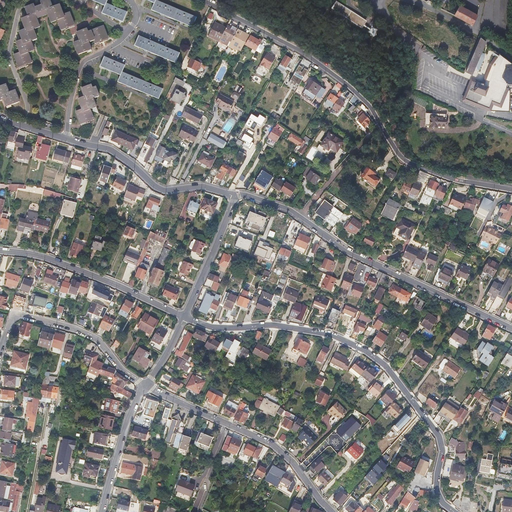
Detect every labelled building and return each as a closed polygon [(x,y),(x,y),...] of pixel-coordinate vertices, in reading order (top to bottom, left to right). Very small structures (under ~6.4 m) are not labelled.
[(31,62),(27,52),(33,49),(30,41),(36,39),(32,28),(39,26),(35,18),(49,13),(52,21),(58,19),(62,28),(65,27),(66,29),(68,29),(68,27),(73,25),(69,12),(63,14),(59,4),(53,6),(50,0),(44,0),(41,2),(42,5),(35,7),(34,4),(24,8),(27,17),(20,19),(24,29),(18,31),(22,40),(15,42),(19,52),(13,55),(18,68),(24,65),(25,66),(28,65),(27,63),(31,62)] [(108,0),(91,0),(105,6),(102,13),(123,22),(127,12),(107,3),(108,0)] [(147,0),(154,3),(152,10),(193,27),(197,17),(157,0),(147,0)] [(331,8),(361,27),(365,21),(336,2),(331,8)] [(460,5),(455,15),(472,24),(477,14),(460,5)] [(210,32),(220,37),(225,28),(214,22),(210,32)] [(86,28),(77,32),(81,40),(74,42),(79,54),(91,50),(88,41),(94,39),(95,42),(99,41),(100,43),(102,42),(102,41),(108,38),(103,25),(94,29),(95,32),(92,33),(91,30),(87,32),(86,28)] [(237,30),(235,29),(236,29),(231,26),(230,27),(226,25),(225,28),(220,37),(218,41),(224,43),(223,44),(227,45),(229,46),(232,48),(236,49),(237,48),(240,49),(244,42),(241,40),(244,35),(240,33),(241,31),(237,29),(237,30)] [(139,36),(135,46),(175,63),(179,53),(139,36)] [(250,54),(253,56),(261,42),(250,36),(244,47),(252,51),(250,54)] [(486,42),(480,39),(468,67),(470,67),(468,72),(473,74),(475,69),(481,55),(486,42)] [(266,52),(260,64),(266,68),(269,69),(275,58),(270,55),(270,54),(268,53),(266,52)] [(490,107),(488,110),(495,113),(508,114),(511,92),(511,91),(511,64),(510,63),(500,55),(495,67),(496,69),(490,82),(488,81),(486,84),(481,82),(480,84),(474,81),(466,99),(490,107)] [(484,57),(481,55),(475,69),(479,71),(484,57)] [(162,89),(122,71),(125,64),(104,56),(100,66),(120,75),(117,82),(158,99),(162,89)] [(278,76),(280,77),(290,59),(287,57),(286,57),(284,56),(277,68),(281,70),(278,76)] [(206,66),(191,58),(187,67),(196,72),(199,67),(204,70),(206,66)] [(298,65),(289,80),(298,86),(307,71),(304,69),(302,68),(298,65)] [(185,82),(175,76),(169,91),(173,93),(171,97),(177,100),(179,100),(179,101),(180,101),(181,98),(182,98),(183,98),(184,98),(185,97),(185,96),(185,95),(184,95),(184,94),(185,92),(177,88),(179,84),(183,86),(185,82)] [(320,87),(310,80),(303,92),(312,98),(320,87)] [(462,100),(488,110),(490,107),(466,99),(474,81),(471,80),(462,100)] [(89,83),(80,87),(83,96),(77,98),(81,108),(75,111),(80,124),(86,122),(87,123),(89,122),(88,119),(92,117),(88,107),(94,105),(91,97),(97,94),(94,86),(91,87),(89,83)] [(7,106),(19,101),(14,90),(8,92),(5,84),(0,85),(0,99),(3,98),(7,106)] [(231,95),(237,100),(240,96),(235,91),(231,95)] [(410,92),(408,100),(422,107),(426,99),(410,92)] [(219,104),(222,106),(221,107),(225,109),(226,108),(229,109),(233,101),(220,94),(216,102),(219,104)] [(335,104),(338,99),(331,94),(328,99),(335,104)] [(344,102),(338,99),(335,104),(334,106),(333,108),(338,111),(344,102)] [(190,108),(186,117),(198,123),(202,115),(190,108)] [(446,114),(423,113),(423,118),(426,118),(425,125),(430,126),(430,127),(437,127),(437,126),(446,126),(446,114)] [(267,118),(261,115),(259,117),(253,114),(247,125),(255,130),(259,124),(262,126),(267,118)] [(358,119),(357,119),(363,126),(364,127),(366,125),(368,127),(372,124),(370,121),(363,114),(362,115),(358,119)] [(278,124),(276,123),(273,128),(268,137),(275,141),(280,133),(283,128),(280,126),(278,130),(275,128),(278,124)] [(183,125),(179,133),(186,137),(194,141),(198,133),(183,125)] [(111,140),(122,144),(126,135),(115,131),(111,140)] [(14,149),(15,147),(17,137),(18,133),(10,132),(7,148),(14,149)] [(343,142),(329,133),(321,146),(319,144),(317,148),(328,155),(330,152),(334,154),(336,152),(343,142)] [(38,135),(38,136),(35,147),(38,148),(35,158),(47,161),(50,146),(42,144),(43,137),(38,135)] [(126,135),(122,144),(134,149),(137,140),(126,135)] [(220,147),(223,142),(212,135),(209,142),(214,145),(210,152),(216,156),(220,147)] [(145,144),(154,148),(158,140),(149,136),(145,144)] [(15,147),(17,147),(20,148),(18,158),(29,160),(32,148),(23,146),(24,139),(17,137),(15,147)] [(253,143),(245,139),(243,142),(241,145),(249,150),(253,143)] [(305,141),(301,139),(298,144),(302,147),(299,152),(303,154),(308,146),(304,144),(305,141)] [(165,147),(160,145),(155,156),(160,158),(161,156),(164,150),(165,147)] [(57,149),(56,153),(55,156),(54,156),(53,159),(68,163),(71,153),(57,149)] [(166,150),(164,150),(161,156),(163,157),(163,158),(168,161),(175,158),(177,153),(172,151),(167,153),(166,150)] [(312,160),(316,152),(311,150),(307,157),(312,160)] [(208,156),(203,153),(198,161),(210,168),(214,160),(208,156)] [(82,167),(84,162),(85,157),(74,154),(72,164),(82,167)] [(218,178),(221,180),(222,180),(226,172),(229,167),(229,166),(223,163),(219,168),(222,170),(220,173),(218,172),(216,177),(218,178)] [(214,178),(219,168),(214,165),(208,174),(214,178)] [(107,182),(109,175),(112,168),(104,166),(99,180),(107,182)] [(229,167),(226,172),(233,176),(236,171),(229,167)] [(303,176),(307,178),(312,170),(312,169),(308,167),(303,176)] [(377,174),(376,174),(376,173),(368,167),(362,175),(366,178),(365,179),(374,186),(380,179),(376,176),(377,175),(377,174)] [(392,178),(394,176),(396,174),(389,169),(386,174),(392,178)] [(307,178),(306,178),(315,184),(317,181),(320,177),(322,179),(321,176),(312,170),(307,178)] [(262,171),(255,182),(266,189),(273,178),(262,171)] [(188,173),(183,183),(190,182),(193,176),(188,173)] [(68,190),(73,192),(78,193),(82,179),(72,177),(68,190)] [(281,190),(285,183),(276,178),(272,185),(280,191),(281,190)] [(243,186),(247,189),(252,181),(248,179),(243,186)] [(115,180),(114,183),(113,186),(117,188),(117,189),(122,192),(125,184),(115,180)] [(413,185),(413,184),(414,183),(408,180),(408,182),(405,181),(403,186),(405,187),(404,188),(410,191),(413,185)] [(427,187),(436,191),(439,185),(439,184),(430,180),(427,187)] [(286,182),(285,183),(281,190),(291,197),(296,189),(286,182)] [(145,192),(140,190),(128,185),(122,201),(133,205),(135,200),(141,202),(145,192)] [(420,188),(413,185),(410,191),(408,194),(413,196),(414,193),(417,194),(420,188)] [(439,185),(436,191),(434,195),(442,198),(446,189),(439,185)] [(44,194),(49,196),(54,197),(53,200),(59,201),(61,194),(45,190),(44,194)] [(486,196),(494,201),(495,200),(493,199),(495,195),(497,197),(499,193),(496,191),(495,194),(489,191),(486,196)] [(461,196),(461,198),(458,196),(454,195),(449,204),(458,208),(461,210),(466,199),(461,196)] [(200,204),(199,207),(201,208),(201,209),(213,214),(217,203),(203,197),(200,204)] [(151,209),(152,208),(156,210),(160,202),(150,198),(146,207),(151,209)] [(399,205),(393,202),(387,199),(380,213),(392,219),(399,205)] [(478,205),(480,206),(482,200),(480,199),(480,200),(474,199),(473,200),(471,199),(470,201),(467,200),(464,208),(474,211),(476,204),(478,204),(478,205)] [(196,214),(199,207),(200,204),(190,200),(186,209),(190,211),(196,214)] [(60,215),(66,217),(72,218),(76,204),(64,201),(60,215)] [(335,211),(336,209),(325,202),(318,212),(329,221),(335,211)] [(482,210),(488,212),(491,204),(483,202),(482,206),(483,207),(482,210)] [(507,207),(505,206),(503,205),(500,211),(504,213),(501,218),(508,221),(511,212),(511,206),(508,205),(507,207)] [(335,225),(338,220),(341,215),(335,211),(329,221),(328,221),(335,225)] [(257,230),(264,213),(260,212),(256,219),(248,216),(245,224),(257,230)] [(3,229),(5,229),(7,229),(9,220),(7,220),(8,214),(2,213),(2,214),(0,222),(0,229),(3,230),(3,229)] [(267,214),(264,213),(257,230),(264,232),(268,222),(264,221),(267,214)] [(280,222),(279,221),(278,221),(277,225),(280,227),(278,232),(280,233),(287,217),(283,215),(280,222)] [(33,226),(35,226),(37,219),(37,218),(26,216),(26,219),(20,218),(17,230),(23,231),(23,230),(24,228),(30,229),(32,230),(33,226)] [(397,224),(395,229),(393,233),(402,238),(403,237),(407,239),(414,226),(398,218),(396,224),(397,224)] [(37,219),(35,226),(34,230),(42,232),(43,230),(47,231),(49,223),(37,219)] [(355,234),(358,229),(361,225),(352,219),(346,227),(355,234)] [(124,233),(128,235),(132,237),(135,230),(127,226),(124,233)] [(494,242),(499,232),(495,230),(495,231),(489,228),(484,238),(494,242)] [(141,263),(144,256),(146,249),(149,242),(148,241),(150,237),(162,243),(164,239),(160,237),(150,231),(140,256),(134,269),(138,271),(135,276),(143,279),(148,266),(141,263)] [(295,245),(300,247),(306,250),(311,239),(308,238),(299,234),(295,245)] [(366,235),(363,242),(372,246),(375,239),(366,235)] [(240,236),(236,247),(250,252),(253,241),(240,236)] [(91,249),(94,250),(96,251),(97,249),(100,250),(102,246),(105,247),(106,242),(95,238),(92,247),(91,249)] [(54,247),(57,247),(61,248),(62,241),(56,239),(54,247)] [(166,243),(171,245),(176,247),(169,264),(166,270),(169,271),(181,245),(168,240),(166,243)] [(191,251),(195,253),(199,254),(202,247),(204,243),(196,240),(196,241),(193,240),(193,241),(191,242),(189,247),(190,249),(192,250),(191,251)] [(270,260),(274,248),(269,246),(270,244),(261,240),(255,254),(270,260)] [(70,254),(72,255),(74,255),(73,258),(76,258),(76,256),(80,257),(80,255),(83,256),(86,248),(73,244),(70,254)] [(415,263),(418,256),(420,252),(408,246),(401,260),(407,263),(407,264),(409,264),(411,261),(415,263)] [(163,266),(166,258),(170,250),(164,248),(157,264),(163,266)] [(288,257),(289,255),(290,252),(281,249),(279,255),(288,257)] [(140,256),(127,251),(123,260),(128,262),(129,261),(131,262),(129,268),(134,270),(134,269),(140,256)] [(218,270),(222,272),(224,273),(231,257),(224,254),(221,261),(219,265),(220,266),(218,270)] [(430,255),(429,259),(427,263),(431,264),(428,269),(433,271),(438,258),(430,255)] [(425,259),(418,256),(415,263),(413,266),(420,269),(425,259)] [(322,266),(327,268),(332,269),(334,262),(335,261),(325,258),(322,266)] [(500,265),(495,263),(490,260),(485,271),(488,273),(494,276),(500,265)] [(192,264),(188,263),(184,261),(179,272),(187,275),(190,268),(192,264)] [(462,275),(463,276),(464,276),(463,278),(467,280),(472,270),(461,265),(456,276),(460,278),(462,275)] [(148,281),(153,283),(158,285),(163,272),(161,271),(155,269),(153,268),(148,281)] [(449,282),(451,278),(453,273),(444,268),(439,278),(449,282)] [(7,279),(6,282),(5,286),(12,288),(13,286),(16,287),(19,277),(6,273),(5,278),(7,279)] [(44,281),(50,283),(56,285),(58,277),(46,273),(44,281)] [(217,282),(218,280),(219,277),(211,274),(209,277),(209,279),(217,282)] [(326,275),(326,277),(321,287),(331,291),(333,287),(337,279),(326,275)] [(287,278),(282,276),(279,282),(285,284),(287,278)] [(345,276),(342,286),(349,288),(353,277),(350,276),(349,278),(345,276)] [(374,287),(375,283),(377,280),(369,277),(366,283),(374,287)] [(71,281),(69,281),(70,280),(65,278),(64,282),(63,281),(59,291),(67,293),(71,281)] [(288,282),(302,287),(303,284),(289,278),(288,282)] [(20,288),(25,290),(29,291),(33,282),(24,279),(20,288)] [(77,281),(75,280),(73,280),(73,281),(72,281),(68,293),(77,295),(80,284),(77,283),(77,281)] [(504,285),(503,286),(501,291),(491,309),(497,312),(505,297),(502,296),(504,293),(505,294),(507,288),(509,289),(511,282),(508,280),(505,285),(504,285)] [(82,282),(81,284),(81,287),(80,286),(78,292),(85,294),(88,284),(82,282)] [(501,291),(503,286),(499,284),(499,285),(494,282),(488,294),(492,297),(491,300),(494,302),(490,309),(491,309),(501,291)] [(363,288),(359,286),(355,284),(351,294),(360,297),(363,288)] [(397,297),(401,289),(392,284),(388,292),(397,297)] [(162,295),(168,298),(175,300),(179,291),(166,285),(162,295)] [(384,290),(382,289),(379,287),(374,298),(375,299),(379,301),(384,290)] [(248,298),(250,292),(243,289),(241,295),(248,298)] [(299,293),(293,291),(287,289),(284,298),(289,300),(295,303),(299,293)] [(410,294),(401,289),(397,297),(406,302),(410,294)] [(232,311),(233,309),(239,296),(227,291),(221,304),(224,305),(223,307),(232,311)] [(272,305),(267,303),(262,301),(263,298),(262,298),(264,293),(266,294),(266,296),(269,297),(268,299),(272,300),(274,296),(263,291),(256,307),(264,310),(263,312),(266,313),(267,312),(269,313),(272,305)] [(203,303),(211,306),(216,296),(217,294),(212,292),(211,296),(207,294),(204,300),(203,303)] [(425,302),(414,295),(411,300),(408,304),(419,311),(425,302)] [(216,296),(211,306),(209,310),(216,313),(220,303),(217,301),(219,297),(216,296)] [(252,300),(247,298),(241,296),(237,304),(242,307),(248,309),(252,300)] [(317,308),(319,309),(326,311),(330,302),(317,296),(313,306),(317,308)] [(101,307),(101,305),(102,303),(94,300),(93,304),(92,303),(88,313),(97,317),(102,307),(101,307)] [(120,309),(124,311),(128,313),(133,304),(125,300),(120,309)] [(211,306),(203,303),(201,307),(200,311),(207,314),(209,310),(211,306)] [(299,317),(303,306),(295,303),(291,313),(287,322),(290,323),(296,324),(297,320),(299,317)] [(303,306),(299,317),(303,318),(307,308),(303,306)] [(352,317),(354,318),(356,319),(358,316),(355,315),(357,311),(346,306),(345,307),(342,306),(340,312),(342,313),(343,312),(352,316),(352,317)] [(136,319),(137,317),(138,315),(141,310),(136,307),(131,316),(136,319)] [(266,320),(271,320),(275,311),(271,309),(266,320)] [(420,322),(425,325),(429,328),(436,319),(427,312),(420,322)] [(144,334),(145,333),(145,332),(151,335),(158,321),(144,313),(135,329),(144,334)] [(359,319),(369,323),(371,319),(364,316),(360,315),(359,319)] [(386,318),(383,316),(380,315),(377,320),(383,323),(386,318)] [(79,318),(77,324),(84,327),(87,318),(80,316),(79,318)] [(99,327),(104,329),(109,331),(114,320),(104,316),(99,327)] [(20,334),(24,335),(28,336),(31,325),(23,322),(20,334)] [(355,340),(357,335),(359,330),(364,332),(366,326),(357,322),(351,338),(355,340)] [(489,339),(491,335),(494,330),(491,328),(491,327),(487,325),(482,336),(489,339)] [(151,340),(155,342),(159,345),(167,332),(159,327),(151,340)] [(463,346),(466,341),(469,336),(461,331),(456,327),(449,337),(463,346)] [(206,343),(207,339),(209,336),(203,333),(196,330),(193,337),(206,343)] [(381,347),(384,342),(388,336),(378,331),(372,341),(377,344),(381,347)] [(53,340),(54,335),(41,332),(37,344),(51,348),(53,340)] [(407,336),(404,334),(401,332),(398,337),(403,341),(407,336)] [(55,333),(54,335),(53,340),(58,342),(63,343),(65,335),(55,333)] [(181,354),(180,357),(181,358),(184,353),(192,335),(188,333),(178,353),(181,354)] [(118,345),(120,342),(122,339),(118,337),(114,343),(118,345)] [(215,353),(218,348),(220,344),(209,338),(204,347),(215,353)] [(307,352),(308,352),(308,353),(310,349),(309,348),(310,345),(303,341),(298,339),(293,349),(305,355),(307,352)] [(230,350),(233,343),(226,340),(223,346),(230,350)] [(491,354),(492,354),(492,353),(492,352),(492,351),(491,350),(490,350),(493,345),(489,342),(488,343),(484,341),(481,345),(479,350),(478,351),(478,353),(478,355),(478,356),(478,357),(479,359),(480,360),(488,365),(494,356),(491,354)] [(243,349),(233,343),(230,350),(229,351),(239,356),(243,349)] [(260,356),(265,347),(258,343),(253,352),(260,356)] [(63,355),(68,356),(72,357),(75,346),(66,344),(63,355)] [(272,351),(265,347),(260,356),(267,360),(272,351)] [(316,360),(318,362),(321,363),(325,356),(326,353),(328,350),(323,347),(316,360)] [(145,366),(147,363),(148,360),(147,359),(149,354),(139,349),(133,359),(145,366)] [(249,352),(243,349),(239,356),(245,360),(249,352)] [(424,368),(427,363),(430,359),(418,350),(411,359),(420,365),(424,368)] [(17,370),(17,369),(18,368),(25,369),(28,355),(15,352),(11,366),(15,367),(15,369),(17,370)] [(83,360),(91,363),(93,356),(86,353),(83,360)] [(511,366),(511,364),(511,356),(506,353),(501,362),(505,364),(505,363),(511,366)] [(97,379),(99,374),(101,368),(103,364),(96,361),(97,356),(94,354),(93,356),(91,363),(87,376),(97,379)] [(336,354),(331,363),(346,371),(350,363),(347,361),(347,360),(345,359),(336,354)] [(292,362),(296,364),(300,366),(303,359),(296,356),(292,362)] [(180,357),(175,365),(187,372),(189,368),(184,365),(185,363),(186,363),(187,361),(181,358),(180,357)] [(439,368),(442,370),(448,361),(445,359),(443,359),(438,366),(439,368)] [(356,372),(360,375),(361,373),(367,367),(364,364),(363,365),(357,360),(351,368),(356,372)] [(460,370),(454,365),(448,361),(442,370),(454,378),(460,370)] [(268,363),(267,362),(264,367),(266,368),(263,374),(266,375),(272,364),(269,362),(268,363)] [(371,381),(374,377),(378,373),(374,370),(373,371),(371,369),(367,366),(367,367),(361,373),(371,381)] [(105,376),(113,377),(115,370),(108,367),(107,369),(101,368),(99,374),(106,375),(105,376)] [(323,380),(325,377),(326,375),(320,372),(317,377),(323,380)] [(115,385),(118,386),(122,389),(128,381),(119,374),(117,373),(114,377),(118,380),(115,385)] [(193,391),(196,392),(199,394),(205,382),(193,375),(187,385),(194,389),(193,391)] [(15,386),(15,382),(16,377),(5,376),(4,385),(15,386)] [(173,378),(171,383),(168,388),(175,392),(178,388),(181,389),(184,383),(173,378)] [(367,390),(368,391),(375,382),(374,381),(367,390)] [(368,391),(372,394),(376,398),(383,389),(379,385),(375,382),(368,391)] [(118,387),(118,386),(115,385),(111,383),(110,389),(113,393),(114,397),(117,398),(118,397),(121,396),(123,397),(124,395),(130,398),(132,394),(118,387)] [(1,394),(2,394),(2,400),(13,400),(14,391),(1,389),(1,394)] [(209,397),(206,403),(211,405),(217,408),(223,398),(216,395),(216,396),(213,394),(214,392),(211,391),(210,392),(209,392),(206,396),(209,397)] [(480,394),(475,391),(472,396),(477,399),(480,394)] [(316,398),(317,398),(316,399),(321,402),(320,404),(324,406),(329,397),(319,392),(316,398)] [(390,405),(393,402),(393,401),(396,397),(394,395),(392,393),(391,395),(388,392),(382,399),(390,405)] [(31,409),(30,411),(30,413),(26,412),(25,416),(29,417),(28,422),(31,422),(30,425),(34,426),(39,399),(31,398),(30,404),(27,403),(26,408),(31,409)] [(108,398),(106,404),(104,410),(115,414),(119,401),(108,398)] [(275,417),(280,407),(269,401),(264,398),(262,402),(259,408),(258,409),(257,410),(267,415),(268,413),(275,417)] [(425,404),(429,406),(431,407),(433,409),(435,406),(436,404),(429,399),(425,404)] [(498,401),(496,400),(494,399),(489,409),(495,413),(494,414),(492,418),(498,422),(507,406),(500,402),(499,404),(497,403),(498,401)] [(147,403),(146,403),(146,402),(144,408),(145,409),(155,412),(158,403),(148,400),(147,403)] [(342,418),(343,417),(345,415),(343,414),(347,411),(337,401),(328,411),(332,415),(334,414),(339,419),(341,417),(342,418)] [(224,412),(232,417),(237,407),(228,402),(224,409),(225,410),(224,412)] [(398,407),(393,402),(390,405),(389,406),(391,408),(388,411),(395,417),(399,414),(400,415),(403,413),(401,411),(402,411),(398,407)] [(445,402),(439,411),(443,413),(443,414),(447,417),(447,416),(451,419),(457,410),(445,402)] [(239,411),(235,420),(239,422),(243,424),(245,419),(247,419),(249,415),(243,412),(244,409),(246,410),(248,408),(243,406),(242,408),(241,407),(240,408),(239,411)] [(278,413),(280,414),(281,415),(284,410),(280,407),(275,417),(276,417),(278,413)] [(462,418),(464,414),(466,411),(460,407),(455,415),(454,415),(451,419),(455,422),(459,424),(462,418)] [(290,416),(296,420),(296,418),(297,417),(285,410),(284,413),(285,414),(284,415),(289,417),(290,416)] [(175,443),(177,436),(180,428),(179,426),(183,424),(183,423),(180,415),(180,413),(178,413),(178,414),(172,417),(171,419),(168,418),(168,420),(166,427),(168,428),(164,441),(165,442),(173,445),(175,443)] [(100,427),(105,428),(111,429),(112,422),(114,423),(115,417),(103,414),(100,427)] [(332,415),(331,417),(336,423),(339,420),(339,419),(334,414),(332,415)] [(13,418),(4,417),(2,430),(11,431),(13,418)] [(296,418),(296,420),(291,428),(297,432),(303,422),(296,418)] [(289,430),(291,426),(293,422),(285,419),(282,426),(289,430)] [(135,436),(138,437),(142,438),(145,431),(138,428),(132,426),(129,436),(134,437),(135,436)] [(308,427),(306,429),(317,439),(318,437),(308,427)] [(297,438),(299,440),(300,441),(300,442),(302,440),(305,443),(304,444),(308,448),(317,439),(306,429),(297,438)] [(0,432),(0,438),(9,440),(11,431),(2,430),(0,430),(0,432)] [(93,442),(100,443),(106,445),(108,435),(96,432),(93,442)] [(207,450),(210,444),(212,438),(198,432),(193,444),(207,450)] [(186,451),(188,444),(191,438),(182,435),(178,448),(186,451)] [(227,450),(231,451),(235,453),(240,442),(232,438),(232,439),(227,436),(221,450),(226,453),(227,450)] [(456,449),(455,456),(464,456),(464,458),(465,458),(465,454),(466,454),(466,441),(459,441),(457,439),(453,436),(449,440),(455,445),(456,445),(456,449)] [(61,438),(56,473),(70,475),(74,440),(61,438)] [(299,442),(306,450),(308,448),(304,444),(305,443),(302,440),(300,442),(300,441),(299,442)] [(13,444),(1,442),(0,448),(0,450),(1,451),(0,455),(12,456),(13,444)] [(363,451),(359,447),(354,443),(347,450),(356,459),(363,451)] [(244,453),(248,454),(251,456),(255,448),(248,445),(247,445),(244,444),(240,452),(243,454),(244,453)] [(252,455),(254,456),(257,458),(262,449),(257,446),(252,455)] [(87,456),(94,457),(102,459),(103,450),(89,448),(87,456)] [(429,461),(420,457),(418,462),(414,471),(425,476),(427,472),(425,471),(427,466),(429,461)] [(415,463),(412,462),(410,460),(409,461),(402,458),(397,467),(409,473),(415,463)] [(324,465),(321,462),(318,459),(311,466),(317,472),(324,465)] [(476,473),(483,474),(490,475),(492,461),(479,459),(476,473)] [(2,461),(1,467),(0,473),(12,476),(15,464),(2,461)] [(385,467),(379,462),(363,479),(368,484),(376,476),(385,467)] [(83,476),(86,476),(89,477),(90,475),(96,476),(99,466),(86,463),(83,476)] [(132,478),(136,479),(138,467),(123,463),(121,472),(133,475),(132,478)] [(453,479),(454,479),(465,481),(468,466),(453,463),(452,467),(451,473),(450,474),(450,475),(449,475),(449,476),(449,477),(450,478),(450,479),(451,479),(452,479),(453,479)] [(507,479),(509,472),(510,465),(501,463),(498,477),(507,479)] [(259,484),(261,480),(267,470),(259,466),(251,479),(259,484)] [(266,478),(279,485),(285,474),(283,472),(272,467),(266,478)] [(323,472),(321,475),(318,478),(320,481),(324,486),(331,479),(323,472)] [(285,474),(279,485),(277,489),(290,496),(296,483),(292,481),(294,478),(285,474)] [(378,479),(376,476),(368,484),(371,487),(378,479)] [(0,497),(13,500),(17,484),(0,480),(0,497)] [(13,500),(12,507),(11,510),(16,511),(20,492),(22,493),(23,485),(17,484),(13,500)] [(396,488),(396,487),(392,493),(388,497),(386,500),(391,504),(397,497),(394,495),(398,490),(401,492),(404,487),(399,484),(396,488)] [(387,496),(388,497),(392,493),(396,487),(394,487),(387,496)] [(425,494),(426,490),(420,490),(420,493),(418,493),(416,498),(419,499),(421,493),(425,494)] [(341,506),(347,497),(340,491),(334,499),(341,506)] [(411,500),(409,503),(411,504),(415,498),(408,491),(404,497),(407,499),(411,500)] [(463,496),(462,499),(460,507),(466,511),(468,511),(471,502),(472,497),(463,496)] [(12,507),(13,500),(0,497),(0,510),(8,511),(9,506),(12,507)] [(407,507),(409,504),(409,503),(411,500),(407,499),(404,497),(400,503),(407,507)] [(460,507),(462,499),(452,497),(451,503),(456,507),(460,510),(460,507)] [(45,501),(37,499),(34,511),(39,511),(40,511),(43,511),(45,501)] [(346,511),(347,511),(348,511),(360,511),(363,509),(355,503),(354,504),(348,499),(342,506),(345,508),(344,510),(346,511)] [(128,511),(131,503),(120,500),(116,511),(128,511)] [(300,511),(304,505),(299,503),(294,501),(289,511),(300,511)] [(511,511),(511,505),(511,501),(504,501),(503,511),(504,511),(511,511)] [(477,511),(479,504),(471,502),(468,511),(477,511)]
